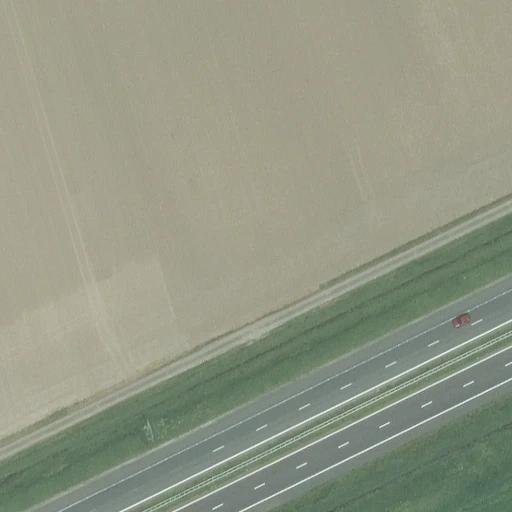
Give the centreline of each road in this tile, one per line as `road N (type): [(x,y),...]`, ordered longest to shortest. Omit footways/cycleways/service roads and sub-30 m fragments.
road 1 (unclassified): [(0,453),(511,203)]
road 2 (motorway): [(511,305),(89,511)]
road 3 (motorway): [(211,511),(511,363)]
